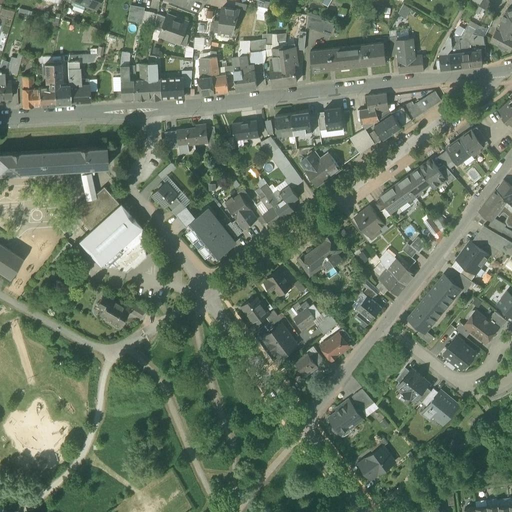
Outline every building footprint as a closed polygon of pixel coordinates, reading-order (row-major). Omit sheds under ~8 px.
[(85,5),(95,9),(98,0),(79,0),(86,3),(85,5)] [(258,6),(267,8),(270,1),(264,0),(263,0),(257,0),(256,6),(258,6)] [(479,6),(487,10),(490,5),(487,0),(482,0),(480,5),(479,6)] [(240,8),(246,10),(247,4),(236,1),(235,9),(240,9),(240,8)] [(129,17),(143,20),(145,10),(145,7),(131,5),(129,17)] [(267,8),(258,6),(256,14),(257,14),(264,16),(265,16),(267,8)] [(219,33),(232,35),(240,9),(235,9),(223,7),(221,21),(219,33)] [(155,12),(145,10),(143,20),(142,22),(153,24),(155,12)] [(511,20),(511,21),(510,20),(511,19),(505,12),(500,22),(501,22),(497,29),(496,28),(491,39),(498,43),(503,48),(507,47),(510,49),(511,45),(511,20)] [(154,28),(161,30),(166,17),(157,14),(154,28)] [(159,35),(177,42),(181,32),(183,33),(183,32),(186,24),(175,20),(176,18),(167,14),(166,17),(161,30),(159,35)] [(307,27),(331,35),(335,24),(321,19),(308,15),(307,27)] [(474,31),(477,26),(470,22),(467,27),(474,31)] [(474,31),(473,33),(484,36),(487,30),(477,26),(474,31)] [(459,39),(460,52),(471,51),(470,45),(469,39),(473,33),(474,31),(467,27),(461,36),(459,39)] [(397,40),(409,39),(408,29),(389,31),(390,37),(397,36),(397,40)] [(300,31),(298,49),(305,50),(306,32),(300,31)] [(188,34),(183,32),(183,33),(181,32),(177,42),(179,43),(186,45),(188,34)] [(287,33),(277,34),(279,42),(286,41),(287,33)] [(484,37),(484,36),(473,33),(469,39),(470,45),(475,44),(479,44),(479,45),(485,45),(484,37)] [(439,54),(440,54),(450,53),(452,47),(451,37),(449,36),(439,53),(439,54)] [(452,47),(450,53),(460,52),(459,39),(461,36),(451,37),(452,47)] [(194,49),(204,50),(205,38),(195,37),(194,48),(194,49)] [(266,51),(266,45),(266,38),(262,39),(250,41),(250,53),(266,51)] [(397,57),(399,74),(424,71),(422,55),(415,55),(411,56),(410,49),(414,49),(413,38),(409,39),(397,40),(396,40),(398,54),(398,57),(397,57)] [(250,53),(250,41),(250,40),(240,40),(240,51),(247,51),(247,52),(248,53),(247,53),(249,64),(254,63),(254,64),(264,62),(266,58),(266,51),(250,53)] [(384,41),(348,45),(350,64),(360,63),(360,65),(386,62),(384,41)] [(194,48),(186,45),(185,57),(193,57),(194,49),(194,48)] [(341,65),(350,64),(348,45),(311,50),(313,70),(341,67),(341,65)] [(286,46),(279,47),(284,84),(297,82),(294,65),(298,65),(295,47),(288,48),(288,46),(286,46)] [(273,85),(284,84),(279,47),(272,48),(274,57),(274,61),(271,61),(271,67),(273,85)] [(481,50),(476,51),(471,51),(473,66),(483,65),(481,50)] [(121,65),(129,64),(130,52),(122,51),(121,59),(121,65)] [(232,57),(234,70),(241,69),(242,72),(255,70),(254,64),(254,63),(249,64),(247,53),(248,53),(247,52),(247,51),(240,51),(238,51),(239,56),(232,57)] [(473,66),(471,51),(460,52),(462,67),(473,66)] [(148,58),(149,63),(157,63),(156,54),(150,52),(149,55),(148,58)] [(462,67),(460,52),(450,53),(452,68),(462,67)] [(452,68),(450,53),(440,54),(441,69),(452,68)] [(68,83),(68,85),(88,84),(88,79),(80,79),(80,75),(79,75),(78,54),(69,55),(67,63),(68,83)] [(81,54),(82,65),(95,64),(96,61),(97,54),(81,54)] [(96,61),(95,64),(104,64),(103,54),(97,54),(96,61)] [(217,56),(210,57),(214,93),(229,91),(227,74),(219,75),(217,56)] [(202,95),(214,93),(210,57),(203,58),(200,58),(202,67),(206,67),(207,76),(200,77),(202,95)] [(48,85),(53,84),(52,62),(44,63),(45,82),(48,82),(48,85)] [(61,62),(52,62),(53,84),(59,84),(58,81),(62,81),(61,62)] [(141,80),(137,80),(139,99),(151,98),(162,98),(161,79),(158,79),(157,63),(149,63),(140,64),(141,80)] [(122,100),(136,99),(134,80),(130,80),(129,64),(121,65),(121,76),(122,90),(122,100)] [(257,87),(255,70),(242,72),(241,69),(234,70),(234,71),(235,82),(236,90),(257,87)] [(2,71),(0,71),(0,98),(11,98),(10,81),(2,81),(2,71)] [(23,78),(23,88),(34,87),(33,75),(22,75),(23,78)] [(114,91),(122,90),(121,76),(113,77),(114,91)] [(183,77),(167,78),(168,98),(184,97),(183,77)] [(54,103),(69,103),(68,85),(68,83),(59,84),(53,84),(54,103)] [(39,104),(54,103),(53,84),(48,85),(40,85),(38,85),(38,87),(39,104)] [(89,102),(88,84),(68,85),(69,103),(89,102)] [(23,105),(39,104),(38,87),(34,87),(23,88),(23,91),(23,105)] [(412,120),(441,100),(435,91),(417,103),(414,105),(413,102),(403,106),(412,120)] [(376,111),(388,109),(389,113),(392,111),(395,110),(394,104),(387,105),(386,93),(367,96),(368,108),(369,108),(369,112),(376,111)] [(510,120),(511,123),(511,98),(499,109),(503,114),(502,115),(508,122),(510,120)] [(341,106),(325,108),(325,111),(327,129),(343,127),(341,106)] [(392,111),(393,113),(402,126),(412,120),(403,106),(395,110),(392,111)] [(379,120),(376,111),(369,112),(369,108),(368,108),(360,109),(360,110),(357,110),(358,117),(361,117),(362,123),(365,129),(379,120)] [(376,111),(379,120),(389,113),(388,109),(376,111)] [(309,111),(292,114),(295,132),(306,131),(306,134),(312,133),(309,111)] [(327,129),(325,111),(317,112),(320,130),(327,129)] [(383,138),(402,126),(393,113),(375,125),(383,138)] [(281,134),(295,132),(292,114),(275,116),(278,137),(281,137),(281,134)] [(234,137),(234,140),(259,137),(257,120),(233,123),(234,137)] [(196,128),(193,128),(194,141),(195,144),(203,143),(202,140),(208,140),(206,127),(206,124),(196,125),(196,128)] [(208,140),(209,147),(217,146),(214,126),(206,127),(208,140)] [(327,129),(320,130),(321,137),(344,134),(343,127),(327,129)] [(472,130),(481,143),(486,140),(477,127),(472,130)] [(188,142),(194,141),(193,128),(184,129),(177,130),(179,146),(180,154),(189,152),(188,145),(188,142)] [(360,153),(374,143),(369,135),(365,129),(350,137),(360,153)] [(172,131),(174,145),(167,146),(167,148),(179,146),(177,130),(172,131)] [(472,130),(460,138),(470,151),(471,153),(473,156),(480,152),(482,144),(481,143),(472,130)] [(165,132),(167,146),(174,145),(172,131),(165,132)] [(374,131),(369,135),(374,143),(375,144),(380,140),(374,131)] [(262,142),(264,157),(269,154),(271,153),(279,147),(271,136),(262,142)] [(463,156),(470,151),(460,138),(446,148),(448,149),(455,160),(457,163),(458,163),(463,159),(464,158),(463,156)] [(81,168),(81,174),(91,173),(93,173),(93,167),(107,167),(106,146),(0,151),(0,173),(20,172),(20,171),(81,168)] [(286,166),(292,174),(297,171),(282,151),(279,147),(271,153),(282,169),(286,166)] [(438,157),(444,164),(446,166),(447,165),(455,160),(448,149),(438,157)] [(305,168),(318,185),(318,184),(317,183),(330,173),(331,175),(340,168),(329,153),(322,159),(318,162),(312,154),(316,151),(316,150),(301,161),(306,168),(305,168)] [(318,162),(322,159),(316,151),(312,154),(318,162)] [(269,154),(287,178),(292,174),(286,166),(282,169),(271,153),(269,154)] [(475,158),(473,156),(471,153),(464,158),(463,159),(467,164),(475,158)] [(430,183),(438,185),(446,179),(438,168),(432,160),(430,159),(427,161),(427,163),(420,168),(430,182),(430,183)] [(457,163),(455,160),(447,165),(450,168),(457,163)] [(159,174),(163,179),(168,175),(176,167),(173,163),(170,163),(169,164),(159,174)] [(456,178),(446,166),(444,164),(438,168),(446,179),(448,183),(456,178)] [(248,171),(254,179),(259,175),(260,174),(255,166),(248,171)] [(419,167),(403,179),(416,197),(423,191),(421,189),(430,183),(430,182),(420,168),(419,167)] [(289,184),(292,188),(303,179),(297,171),(292,174),(287,178),(285,179),(286,181),(289,185),(289,184)] [(80,174),(85,197),(88,195),(90,198),(95,193),(91,173),(81,174),(80,174)] [(317,183),(318,184),(331,175),(330,173),(317,183)] [(163,179),(166,182),(178,196),(177,197),(181,202),(185,206),(191,201),(168,175),(163,179)] [(259,175),(254,179),(260,188),(261,188),(265,185),(270,191),(275,188),(272,183),(269,186),(263,178),(262,179),(259,175)] [(240,184),(236,177),(230,182),(235,188),(240,184)] [(403,179),(387,190),(398,206),(407,200),(409,202),(416,197),(403,179)] [(511,186),(504,179),(496,189),(511,203),(511,186)] [(275,188),(270,191),(271,192),(272,194),(277,190),(280,191),(289,185),(286,181),(275,188)] [(167,205),(171,210),(181,202),(177,197),(178,196),(166,182),(152,194),(159,201),(161,200),(166,206),(167,205)] [(289,185),(280,191),(285,198),(286,198),(290,204),(299,198),(292,188),(289,184),(289,185)] [(263,192),(266,195),(271,192),(270,191),(265,185),(261,188),(263,192)] [(103,186),(95,193),(90,198),(88,195),(85,197),(72,209),(90,229),(119,203),(103,186)] [(241,195),(247,203),(252,200),(244,189),(239,193),(240,195),(241,195)] [(491,220),(497,213),(500,208),(501,209),(504,206),(511,213),(511,212),(511,203),(496,189),(480,211),(491,220)] [(277,190),(272,194),(277,200),(278,204),(285,198),(280,191),(277,190)] [(391,211),(398,206),(387,190),(379,196),(381,198),(391,211)] [(274,206),(278,204),(277,200),(272,194),(271,192),(266,195),(274,206)] [(251,223),(252,222),(245,213),(251,209),(247,203),(241,195),(240,195),(233,200),(234,201),(227,206),(237,219),(244,228),(250,223),(251,224),(252,223),(251,223)] [(261,200),(269,210),(274,206),(266,195),(261,199),(261,200)] [(295,211),(290,204),(286,198),(285,198),(278,204),(274,206),(283,219),(295,211)] [(383,211),(387,217),(393,213),(391,211),(381,198),(376,202),(383,211)] [(255,204),(257,207),(263,215),(269,210),(261,200),(255,204)] [(171,210),(176,215),(186,207),(185,206),(181,202),(171,210)] [(100,264),(101,263),(141,227),(142,227),(120,203),(119,203),(90,229),(79,240),(100,264)] [(355,217),(369,236),(370,235),(368,232),(376,226),(378,229),(379,228),(384,224),(385,223),(379,214),(371,204),(366,208),(360,213),(355,217)] [(283,219),(274,206),(269,210),(263,215),(267,221),(272,227),(283,219)] [(511,212),(511,213),(504,206),(501,209),(500,208),(497,213),(499,215),(500,215),(502,212),(503,212),(504,212),(505,212),(509,215),(508,217),(506,221),(508,225),(511,226),(511,212)] [(176,215),(185,227),(188,225),(192,221),(195,218),(186,207),(176,215)] [(258,218),(263,225),(267,221),(263,215),(257,207),(256,216),(258,218)] [(215,259),(235,242),(208,208),(195,218),(192,221),(188,225),(191,230),(199,239),(204,245),(211,254),(215,259)] [(256,216),(251,209),(245,213),(252,222),(258,218),(256,216)] [(384,224),(386,226),(387,225),(391,222),(387,217),(383,211),(379,214),(385,223),(384,224)] [(440,230),(446,222),(440,214),(432,219),(440,230)] [(440,230),(432,219),(430,216),(423,222),(435,238),(440,230)] [(232,222),(241,233),(246,230),(244,228),(237,219),(232,222)] [(236,237),(241,233),(232,222),(231,221),(226,225),(236,237)] [(489,228),(511,241),(511,231),(504,227),(493,221),(489,228)] [(384,224),(379,228),(382,231),(383,232),(389,228),(387,225),(386,226),(384,224)] [(484,225),(477,234),(485,240),(499,249),(510,256),(511,253),(511,241),(489,228),(484,225)] [(370,235),(369,236),(372,239),(382,231),(379,228),(378,229),(376,226),(368,232),(370,235)] [(142,229),(141,227),(101,263),(103,265),(109,267),(111,265),(114,267),(126,272),(131,267),(134,268),(143,260),(142,255),(145,251),(143,243),(140,242),(139,240),(144,235),(142,229)] [(199,239),(191,230),(185,234),(192,243),(194,243),(199,239)] [(327,240),(336,253),(342,249),(331,233),(325,237),(327,240)] [(472,241),(480,247),(485,240),(477,234),(472,241)] [(418,235),(410,245),(417,251),(419,253),(427,243),(418,235)] [(199,239),(194,243),(199,249),(204,245),(199,239)] [(298,258),(309,274),(323,263),(328,270),(342,260),(336,253),(327,240),(305,256),(304,254),(298,258)] [(466,266),(473,272),(473,271),(477,265),(480,267),(489,255),(490,254),(480,247),(472,241),(471,240),(457,259),(466,266)] [(499,249),(485,240),(480,247),(490,254),(489,255),(493,258),(499,249)] [(53,258),(58,261),(71,244),(67,241),(53,258)] [(0,242),(0,268),(11,275),(22,257),(0,242)] [(402,250),(412,257),(417,251),(410,245),(408,243),(402,250)] [(211,254),(204,245),(199,249),(198,250),(205,259),(211,254)] [(384,254),(392,261),(395,257),(387,250),(384,254)] [(380,259),(387,268),(392,261),(384,254),(380,259)] [(381,275),(387,268),(380,259),(379,258),(378,256),(372,263),(376,267),(375,269),(379,273),(381,275)] [(415,274),(395,257),(392,261),(387,268),(407,284),(415,274)] [(466,266),(461,273),(471,280),(476,273),(473,271),(473,272),(466,266)] [(398,295),(407,284),(387,268),(381,275),(378,279),(381,281),(389,288),(398,295)] [(274,286),(280,295),(292,286),(280,269),(267,278),(268,279),(264,282),(270,289),(274,286)] [(473,282),(471,280),(461,273),(453,282),(461,288),(461,289),(465,292),(473,282)] [(440,279),(426,296),(443,310),(461,289),(461,288),(453,282),(447,277),(443,282),(440,279)] [(375,296),(380,291),(376,287),(366,279),(362,283),(367,288),(372,292),(375,296)] [(293,284),(301,292),(306,288),(298,280),(293,284)] [(381,281),(376,287),(380,291),(383,294),(384,295),(389,288),(381,281)] [(372,292),(367,288),(364,292),(367,295),(369,296),(372,292)] [(511,293),(507,290),(497,303),(504,309),(504,310),(511,316),(511,293)] [(356,300),(360,303),(367,295),(364,292),(362,291),(358,296),(358,297),(356,300)] [(102,306),(107,297),(102,294),(97,303),(102,306)] [(369,296),(367,295),(360,303),(356,308),(360,311),(354,317),(361,322),(360,323),(365,327),(371,320),(382,307),(369,296)] [(426,330),(443,310),(426,296),(414,310),(417,312),(410,320),(421,328),(425,332),(426,330)] [(98,314),(120,325),(128,310),(122,307),(123,305),(107,297),(102,306),(98,314)] [(241,306),(255,325),(263,319),(266,316),(269,314),(257,297),(250,302),(249,300),(241,306)] [(128,310),(141,317),(145,310),(126,300),(123,305),(122,307),(128,310)] [(306,300),(300,305),(304,309),(308,307),(310,306),(306,300)] [(360,303),(356,300),(352,305),(356,308),(360,303)] [(316,318),(315,316),(308,307),(304,309),(300,305),(299,303),(293,307),(298,314),(294,317),(302,328),(313,320),(316,318)] [(310,306),(308,307),(315,316),(320,312),(313,303),(310,306)] [(298,314),(293,307),(288,311),(293,318),(294,317),(298,314)] [(266,316),(270,321),(278,315),(274,310),(269,314),(266,316)] [(417,312),(414,310),(408,318),(410,320),(417,312)] [(313,320),(316,324),(327,316),(323,311),(320,312),(315,316),(316,318),(313,320)] [(471,331),(486,343),(497,328),(498,327),(488,319),(478,311),(472,319),(469,319),(464,325),(471,331)] [(491,316),(503,326),(507,321),(495,311),(491,316)] [(316,324),(323,334),(338,323),(330,314),(327,316),(316,324)] [(497,328),(500,329),(503,326),(491,316),(488,319),(498,327),(497,328)] [(456,328),(466,337),(471,331),(464,325),(461,322),(456,328)] [(275,350),(280,358),(287,353),(287,352),(290,349),(291,350),(298,345),(282,323),(264,336),(270,344),(268,345),(269,345),(268,347),(271,351),(273,351),(275,350)] [(339,332),(345,340),(351,337),(343,328),(338,332),(339,332)] [(417,333),(429,343),(434,337),(426,330),(425,332),(421,328),(417,333)] [(331,359),(333,359),(337,356),(337,354),(349,345),(345,340),(339,332),(328,340),(327,340),(320,345),(331,359)] [(442,354),(461,368),(463,368),(475,353),(475,351),(456,336),(442,354)] [(307,350),(308,352),(311,355),(318,350),(314,345),(307,350)] [(318,350),(311,355),(318,365),(325,360),(318,350)] [(318,366),(318,365),(311,355),(308,352),(295,362),(305,375),(318,366)] [(396,379),(401,382),(410,371),(405,367),(396,379)] [(411,396),(415,399),(416,398),(426,386),(428,383),(421,377),(423,376),(416,371),(415,372),(411,369),(410,371),(401,382),(398,386),(405,391),(403,392),(410,397),(411,396)] [(416,398),(422,402),(431,391),(426,386),(416,398)] [(352,396),(363,410),(374,402),(363,388),(352,396)] [(422,402),(427,406),(438,392),(433,388),(431,391),(422,402)] [(433,415),(443,423),(458,404),(441,391),(440,393),(438,392),(427,406),(428,407),(422,415),(428,420),(433,415)] [(340,432),(341,434),(363,418),(351,401),(350,400),(345,403),(345,402),(336,408),(337,410),(330,415),(335,422),(333,423),(335,425),(332,427),(332,429),(335,433),(337,433),(340,432)] [(369,448),(373,453),(383,445),(383,446),(388,443),(384,437),(369,448)] [(367,475),(371,479),(383,470),(386,471),(389,468),(390,465),(395,462),(383,446),(383,445),(373,453),(359,463),(362,468),(362,470),(365,474),(367,475)]
